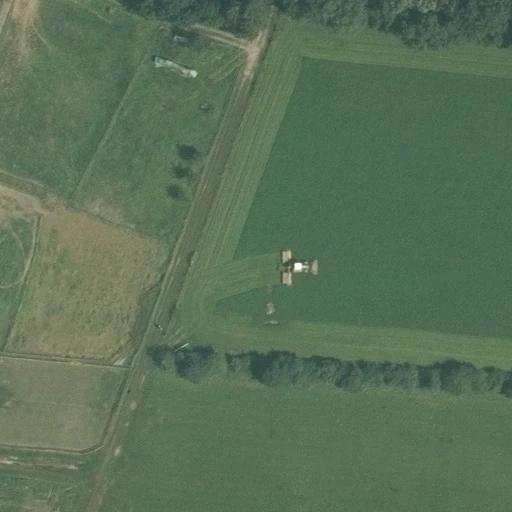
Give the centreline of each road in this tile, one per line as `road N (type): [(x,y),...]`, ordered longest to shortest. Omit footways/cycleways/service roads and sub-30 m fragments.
road 1 (track): [(89,511),(269,5)]
road 2 (track): [(250,53),(113,0)]
